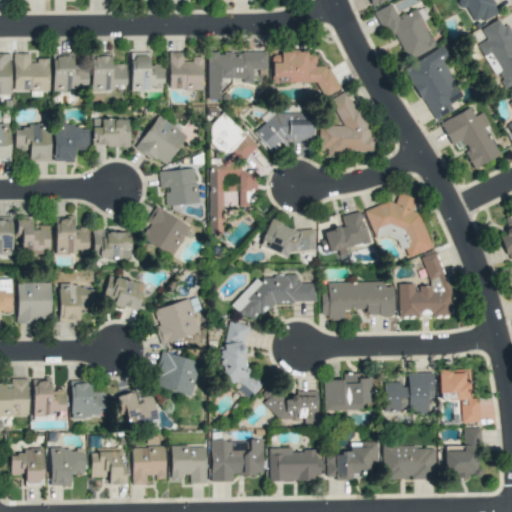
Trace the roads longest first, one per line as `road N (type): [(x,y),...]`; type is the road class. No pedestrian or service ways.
road 1 (residential): [(342,0),(472,246),(511,393)]
road 2 (residential): [(343,1),(260,19),(0,17)]
road 3 (residential): [(502,344),(306,334)]
road 4 (residential): [(511,509),(375,511)]
road 5 (residential): [(426,156),(358,183),(300,184)]
